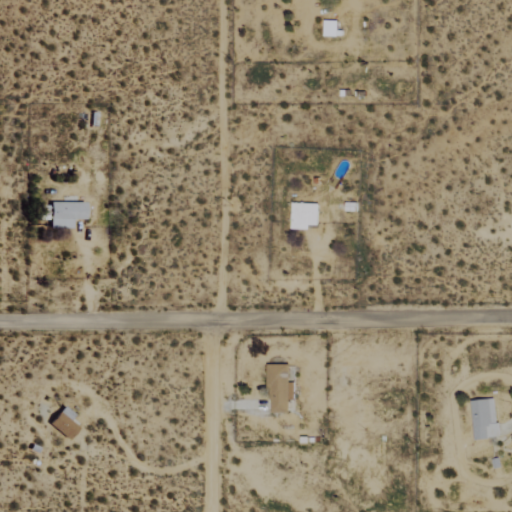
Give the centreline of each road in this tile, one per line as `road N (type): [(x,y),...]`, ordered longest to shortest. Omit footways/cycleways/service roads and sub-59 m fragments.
road 1 (residential): [(511,323),(0,323)]
road 2 (track): [(219,0),(210,327)]
road 3 (residential): [(214,511),(210,327)]
